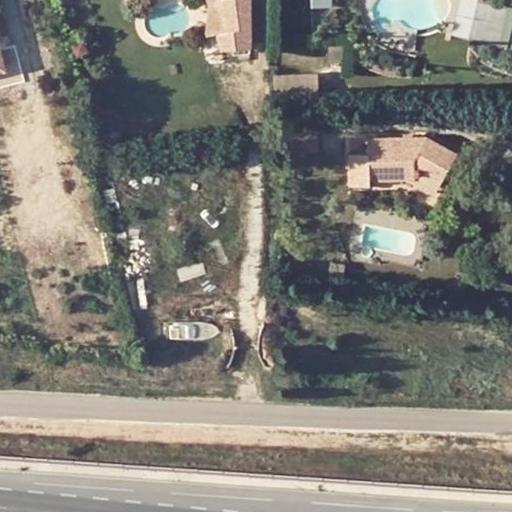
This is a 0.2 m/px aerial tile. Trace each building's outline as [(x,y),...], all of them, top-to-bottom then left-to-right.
[(227,10),(223,0),(204,0),(202,11),(205,17),(227,10)] [(464,0),(458,29),(510,41),(511,30),(511,1),(506,0),(464,0)] [(281,94),(324,91),(323,69),(279,72),(281,94)] [(362,144),(343,145),(344,176),(363,176),(364,171),(403,172),(429,185),(452,142),(420,126),(362,129),(362,144)] [(0,237),(10,237),(8,210),(0,210),(0,237)]
